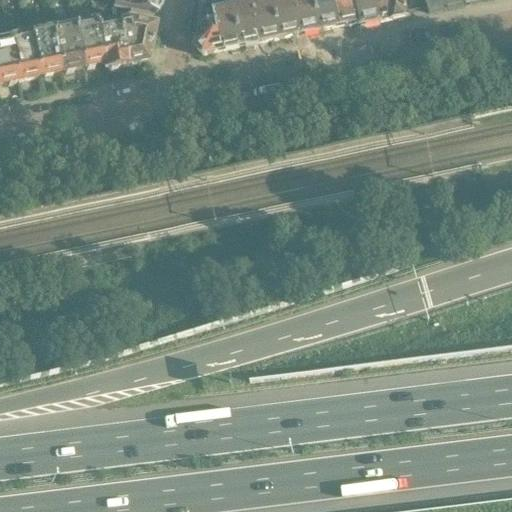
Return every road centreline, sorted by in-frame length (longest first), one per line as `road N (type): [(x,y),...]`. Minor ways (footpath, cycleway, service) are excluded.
road 1 (motorway): [(511,265),(195,363),(0,407)]
road 2 (motorway): [(511,399),(0,460)]
road 3 (motorway): [(48,511),(511,457)]
road 4 (residential): [(169,97),(215,108),(396,72),(457,36),(511,25)]
road 5 (residential): [(169,97),(0,130)]
